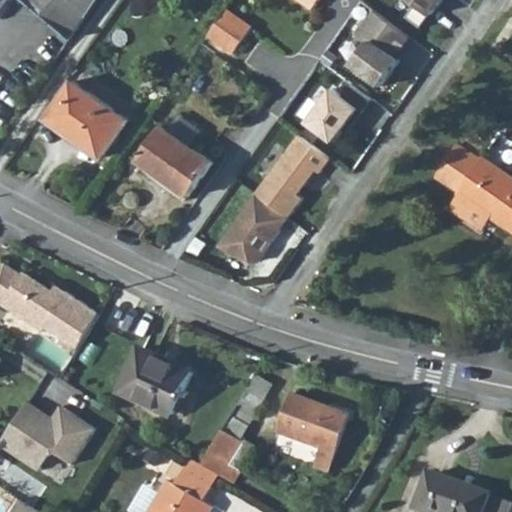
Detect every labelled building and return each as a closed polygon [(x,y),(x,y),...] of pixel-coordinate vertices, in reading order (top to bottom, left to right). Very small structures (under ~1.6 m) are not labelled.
[(28,0),(74,38),(98,0),(28,0)] [(414,0),(418,2),(409,16),(423,26),(441,0),(414,0)] [(234,53),(253,27),(227,9),(209,36),(234,53)] [(369,41),(353,63),(382,84),(401,58),(398,55),(412,36),(375,9),(357,33),(369,41)] [(105,154),(129,120),(75,82),(50,117),(105,154)] [(334,86),(309,121),(336,141),(360,107),(365,111),(374,98),(353,82),(344,94),(334,86)] [(180,114),(167,130),(192,148),(204,131),(180,114)] [(192,148),(167,130),(163,127),(138,162),(190,199),(215,164),(192,148)] [(300,133),(257,193),(291,217),(305,197),(301,193),(319,168),(323,171),(333,157),(300,133)] [(461,191),(447,210),(478,231),(490,214),(511,229),(511,175),(485,157),(484,158),(462,142),(438,175),(461,191)] [(257,193),(220,243),(227,249),(258,261),(291,217),(257,193)] [(63,340),(72,346),(72,350),(77,353),(103,313),(70,290),(66,295),(38,275),(35,277),(17,266),(0,269),(0,305),(11,304),(51,334),(56,329),(66,336),(63,340)] [(193,371),(139,347),(119,389),(173,413),(193,371)] [(230,425),(247,434),(276,379),(259,370),(230,425)] [(350,411),(293,391),(276,432),(320,448),(314,466),(328,471),(350,411)] [(26,404),(0,451),(0,453),(43,477),(50,464),(79,480),(105,433),(63,410),(57,420),(26,404)] [(203,463),(223,475),(242,440),(223,430),(203,463)] [(175,481),(169,477),(148,511),(209,511),(214,504),(204,498),(211,485),(183,468),(175,481)] [(495,497),(430,472),(414,510),(418,511),(510,511),(511,509),(511,506),(496,500),(495,497)] [(7,511),(43,511),(17,496),(7,511)]
